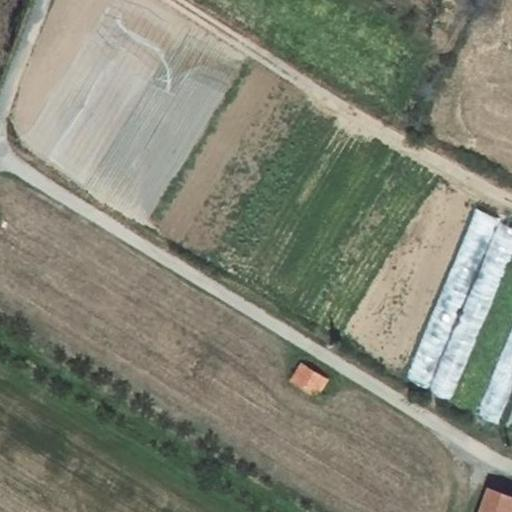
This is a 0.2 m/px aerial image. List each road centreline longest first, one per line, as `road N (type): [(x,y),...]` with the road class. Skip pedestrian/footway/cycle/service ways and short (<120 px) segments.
road 1 (unclassified): [(0,152),(511,467)]
road 2 (track): [(177,0),(380,133),(511,200)]
road 3 (unclassified): [(37,0),(0,115)]
